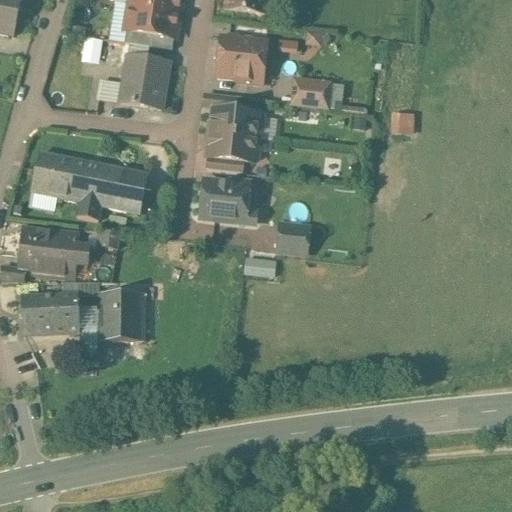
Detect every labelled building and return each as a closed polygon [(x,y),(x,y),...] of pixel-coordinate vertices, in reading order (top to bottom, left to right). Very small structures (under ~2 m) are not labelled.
[(21,0),(0,0),(0,35),(13,38),(21,0)] [(181,0),(132,0),(131,8),(178,16),(181,0)] [(226,0),(225,13),(265,18),(266,0),(226,0)] [(178,16),(131,8),(126,34),(154,39),(174,42),(178,16)] [(154,39),(126,34),(125,46),(152,50),(154,39)] [(267,46),(241,43),(238,39),(230,38),(226,41),(222,41),(218,79),(247,82),(247,84),(262,86),(267,46)] [(83,63),(97,64),(99,41),(84,40),(83,63)] [(278,53),(297,55),(298,44),(279,42),(278,53)] [(170,65),(129,59),(124,87),(123,87),(120,106),(162,113),(170,65)] [(331,86),(295,82),(292,108),(328,112),(331,86)] [(260,116),(214,111),(211,136),(257,141),(258,132),(262,129),(263,121),(260,116)] [(392,135),(414,135),(414,115),(392,114),(392,135)] [(257,141),(211,136),(208,161),(254,166),(258,162),(259,154),(256,150),(257,141)] [(149,177),(41,156),(32,195),(80,205),(77,220),(99,224),(102,209),(140,217),(149,177)] [(249,190),(205,185),(201,220),(245,225),(249,190)] [(309,230),(281,227),(278,255),(306,258),(309,230)] [(78,237),(23,231),(19,274),(74,280),(78,237)] [(97,267),(118,267),(119,236),(98,236),(97,267)] [(245,258),(243,276),(274,279),(276,262),(245,258)] [(143,296),(100,296),(100,344),(142,344),(143,296)] [(78,297),(22,299),(24,338),(80,336),(78,297)]
